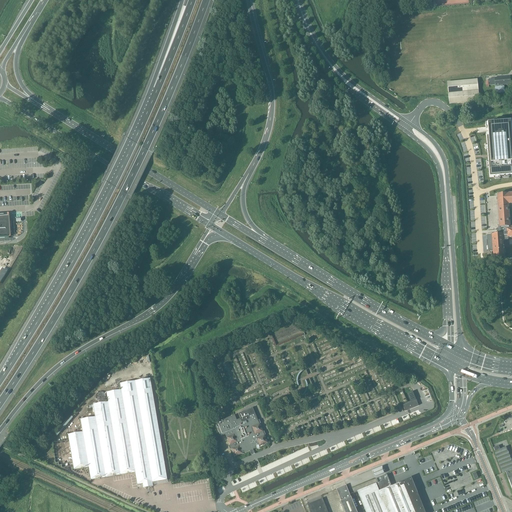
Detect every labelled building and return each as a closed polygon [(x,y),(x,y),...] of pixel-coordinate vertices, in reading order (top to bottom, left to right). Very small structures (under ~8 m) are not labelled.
[(510,77),(502,78),(494,78),(495,86),(511,85),(510,77)] [(479,101),(477,79),(447,82),(449,104),(479,101)] [(489,137),(487,137),(487,143),(488,155),(488,158),(489,169),(490,177),(501,176),(511,175),(511,164),(510,164),(510,162),(511,162),(511,150),(510,150),(510,148),(511,148),(511,137),(511,135),(510,136),(510,134),(511,133),(511,130),(511,125),(509,125),(509,123),(511,123),(511,122),(499,123),(488,124),(488,132),(489,137)] [(511,193),(497,195),(500,235),(487,236),(488,252),(493,252),(493,258),(496,258),(496,259),(499,260),(502,258),(504,257),(504,251),(505,251),(505,246),(503,247),(503,241),(508,241),(507,239),(511,238),(511,193)] [(0,238),(4,238),(4,237),(11,237),(9,217),(9,213),(7,214),(0,214),(0,238)] [(74,471),(89,468),(91,481),(102,479),(135,473),(137,486),(149,484),(151,486),(155,485),(156,483),(167,481),(150,379),(120,384),(121,391),(106,393),(108,403),(93,405),(95,418),(81,420),(83,433),(68,435),(74,471)] [(410,402),(403,405),(406,411),(419,405),(416,399),(413,392),(412,392),(407,394),(410,402)] [(235,415),(215,423),(217,427),(220,436),(217,437),(218,442),(222,440),(221,436),(225,434),(230,446),(231,445),(233,449),(232,449),(235,457),(243,454),(242,453),(245,452),(245,453),(250,451),(251,454),(252,453),(254,452),(253,450),(256,448),(256,447),(260,446),(260,447),(268,443),(265,435),(264,436),(263,435),(262,433),(262,432),(263,432),(262,428),(260,424),(259,424),(258,424),(257,421),(258,421),(257,417),(256,416),(255,413),(254,411),(252,412),(251,409),(253,408),(250,409),(249,409),(242,412),(238,414),(241,420),(237,421),(235,415)] [(461,476),(472,473),(463,444),(435,453),(439,465),(456,460),(461,476)] [(498,446),(494,448),(495,452),(503,473),(506,472),(509,479),(509,480),(511,488),(511,463),(507,451),(506,447),(500,450),(498,446)] [(382,467),(372,471),(375,477),(384,474),(382,467)] [(426,511),(415,476),(388,485),(397,511),(426,511)] [(337,487),(342,497),(352,493),(347,483),(337,487)] [(438,504),(443,501),(439,494),(434,497),(438,504)] [(310,501),(313,511),(329,511),(325,496),(310,501)] [(347,510),(351,508),(349,503),(354,501),(352,496),(343,499),(347,510)]
